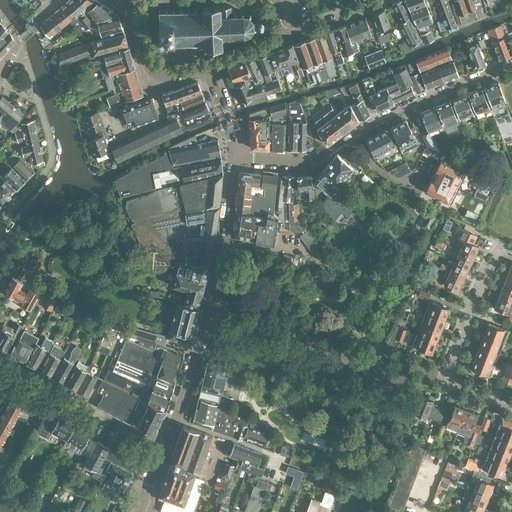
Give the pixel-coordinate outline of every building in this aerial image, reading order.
[(84,13),(86,11),(98,0),(97,0),(69,0),(55,13),(65,24),(66,23),(69,27),(86,15),(84,13)] [(401,0),(392,3),(392,4),(401,22),(398,23),(411,50),(423,45),(410,18),(401,0)] [(405,0),(413,17),(429,12),(423,0),(405,0)] [(441,15),(451,11),(447,0),(436,0),(435,0),(441,15)] [(471,21),(463,0),(454,0),(462,24),(471,21)] [(464,0),(471,21),(491,15),(488,5),(486,0),(464,0)] [(98,1),(87,11),(95,21),(117,14),(98,1)] [(159,9),(160,24),(161,49),(175,48),(175,45),(205,44),(205,48),(223,47),(222,39),(224,39),(224,37),(229,36),(229,39),(231,39),(231,36),(236,36),(236,38),(238,38),(238,36),(243,35),(243,38),(245,38),(245,35),(249,34),(251,36),(252,35),(251,32),(254,28),(256,29),(256,28),(259,31),(264,31),(266,27),(266,20),(263,17),(258,17),(256,20),(255,19),(253,20),(250,16),(251,14),(250,13),(248,16),(244,14),(243,12),(242,12),(242,14),(237,15),(236,12),(235,12),(235,10),(232,10),(232,5),(203,6),(203,10),(196,10),(196,8),(195,8),(195,10),(189,11),(189,8),(173,8),(173,11),(167,11),(167,9),(159,9)] [(384,10),(372,14),(378,31),(390,26),(384,10)] [(449,33),(458,29),(451,11),(436,17),(438,21),(437,22),(440,31),(448,28),(449,33)] [(425,44),(429,42),(423,30),(427,28),(425,24),(432,21),(429,12),(413,17),(417,27),(419,32),(420,31),(425,44)] [(65,24),(55,13),(48,19),(58,30),(65,24)] [(92,24),(86,15),(79,20),(86,29),(92,24)] [(102,37),(124,31),(118,15),(97,21),(102,37)] [(357,20),(363,40),(372,36),(365,17),(357,20)] [(58,30),(48,19),(41,25),(48,34),(43,38),(45,41),(50,37),(58,30)] [(356,40),(357,42),(363,40),(357,20),(348,24),(353,41),(356,40)] [(0,42),(10,32),(2,23),(0,25),(0,42)] [(353,41),(348,24),(334,29),(341,49),(343,55),(359,49),(357,42),(356,40),(353,41)] [(488,29),(500,60),(511,55),(511,53),(501,24),(488,29)] [(331,52),(334,51),(338,63),(340,62),(341,64),(338,65),(342,76),(349,74),(344,61),(343,55),(341,49),(338,49),(337,45),(339,45),(333,29),(324,33),(331,52)] [(10,32),(0,42),(0,58),(15,41),(10,32)] [(95,52),(128,44),(125,32),(92,41),(57,54),(61,65),(89,55),(86,48),(93,46),(95,52)] [(314,37),(328,77),(339,73),(331,52),(324,33),(314,37)] [(388,33),(378,37),(380,43),(391,39),(388,33)] [(328,77),(314,37),(295,44),(303,68),(304,67),(310,84),(328,77)] [(477,43),(467,47),(476,69),(485,65),(477,43)] [(284,48),(290,64),(294,62),(300,77),(304,75),(293,45),(284,48)] [(104,64),(132,56),(129,46),(119,49),(104,53),(105,58),(104,58),(103,57),(101,58),(104,64)] [(425,56),(429,67),(435,85),(444,81),(439,69),(441,68),(440,66),(438,66),(438,64),(441,63),(452,58),(447,47),(425,56)] [(290,64),(284,48),(276,50),(284,74),(288,72),(286,65),(290,64)] [(365,55),(370,67),(385,61),(380,49),(365,55)] [(284,74),(276,50),(268,53),(274,70),(277,76),(284,74)] [(274,70),(268,53),(257,57),(267,83),(272,81),(269,72),(274,70)] [(104,64),(101,58),(92,61),(94,70),(101,68),(104,77),(105,77),(106,76),(113,74),(113,73),(135,67),(132,57),(132,56),(104,64)] [(435,85),(429,67),(425,56),(415,60),(421,73),(426,88),(435,85)] [(250,85),(255,83),(254,80),(263,77),(255,58),(228,68),(235,84),(245,80),(246,84),(249,83),(250,85)] [(439,69),(444,81),(459,75),(453,60),(442,65),(441,63),(438,64),(438,66),(440,66),(441,68),(439,69)] [(397,81),(404,98),(414,93),(410,84),(413,83),(407,70),(407,71),(405,65),(392,71),(397,81)] [(113,74),(106,76),(105,77),(109,90),(114,88),(121,86),(121,88),(140,81),(135,67),(113,73),(113,74)] [(413,68),(407,70),(413,83),(417,92),(425,89),(418,72),(415,73),(413,68)] [(272,81),(267,83),(265,84),(268,94),(281,89),(278,79),(272,81)] [(245,106),(268,100),(262,81),(255,83),(250,85),(249,83),(246,84),(245,80),(235,84),(242,101),(244,100),(245,106)] [(110,106),(119,103),(132,98),(136,96),(142,95),(144,95),(140,81),(121,88),(121,86),(114,88),(116,94),(106,97),(110,106)] [(113,149),(118,160),(182,131),(182,130),(189,126),(190,128),(184,111),(183,109),(206,101),(198,81),(174,90),(163,93),(168,111),(167,111),(168,121),(158,126),(159,129),(113,149)] [(386,86),(394,102),(404,98),(397,81),(386,86)] [(498,108),(507,104),(498,81),(484,87),(491,106),(496,104),(498,108)] [(348,84),(340,86),(350,103),(359,119),(371,113),(357,82),(349,85),(348,84)] [(394,102),(386,86),(377,91),(373,83),(365,86),(376,111),(394,103),(394,102)] [(491,111),(490,106),(483,88),(469,93),(478,117),(486,114),(486,113),(491,111)] [(461,118),(474,113),(466,94),(452,99),(460,118),(458,119),(459,123),(460,126),(464,124),(461,118)] [(0,110),(7,115),(2,122),(11,130),(24,114),(2,95),(0,98),(0,110)] [(158,116),(151,97),(121,108),(126,122),(133,119),(135,124),(158,116)] [(312,116),(317,126),(335,111),(330,102),(329,103),(324,97),(319,101),(324,107),(312,116)] [(298,150),(307,150),(307,121),(303,108),(300,98),(288,101),(289,120),(288,150),(298,150)] [(459,123),(458,119),(450,100),(436,106),(444,124),(442,125),(443,130),(445,134),(448,132),(446,128),(459,123)] [(190,128),(213,119),(206,101),(183,109),(184,111),(190,128)] [(270,121),(270,149),(285,150),(286,123),(286,119),(286,102),(268,107),(269,121),(270,121)] [(340,111),(351,126),(360,119),(359,119),(350,103),(341,110),(340,111)] [(443,130),(442,125),(435,106),(421,112),(428,130),(420,133),(422,140),(425,145),(427,146),(432,150),(438,154),(443,149),(431,135),(443,130)] [(269,121),(268,107),(250,113),(250,120),(249,120),(252,145),(255,148),(270,149),(270,121),(269,121)] [(351,126),(340,111),(341,110),(340,108),(332,114),(334,116),(332,118),(343,132),(351,126)] [(89,132),(98,129),(105,126),(99,110),(83,116),(89,132)] [(324,123),(336,138),(343,132),(332,118),(324,123)] [(405,119),(390,127),(403,152),(418,144),(405,119)] [(27,143),(39,140),(34,120),(22,123),(24,130),(19,132),(17,134),(19,142),(24,140),(24,142),(27,141),(27,143)] [(336,138),(324,123),(317,129),(328,144),(336,138)] [(105,126),(98,129),(100,136),(88,140),(94,156),(110,151),(104,135),(107,134),(105,126)] [(387,129),(366,139),(374,154),(374,155),(375,156),(395,146),(387,129)] [(189,161),(221,154),(218,140),(198,144),(196,135),(193,135),(178,143),(169,147),(169,148),(174,164),(189,161)] [(39,140),(27,143),(28,145),(23,146),(26,156),(30,155),(32,164),(44,161),(39,140)] [(432,150),(427,146),(423,151),(428,155),(432,150)] [(224,172),(222,157),(175,166),(174,164),(169,148),(162,152),(141,162),(136,165),(136,166),(116,175),(114,182),(120,199),(152,189),(152,188),(155,187),(188,180),(188,181),(224,172)] [(27,179),(34,171),(15,151),(6,161),(12,167),(13,165),(27,179)] [(338,153),(323,171),(341,186),(343,188),(346,188),(349,184),(349,181),(347,179),(351,175),(348,173),(353,167),(358,172),(362,167),(346,154),(343,158),(338,153)] [(411,170),(406,161),(388,171),(393,174),(398,177),(411,170)] [(442,161),(434,177),(455,188),(456,188),(464,172),(442,161)] [(17,188),(25,180),(12,167),(4,176),(17,188)] [(261,186),(261,185),(259,185),(261,173),(241,171),(239,172),(237,190),(249,192),(260,194),(264,194),(265,187),(261,186)] [(341,186),(323,171),(322,172),(319,172),(315,176),(315,179),(314,181),(329,193),(325,198),(328,201),(325,205),(326,211),(329,220),(337,221),(343,215),(342,212),(349,204),(337,190),(341,186)] [(220,205),(223,173),(223,172),(179,184),(153,190),(153,191),(127,201),(126,206),(132,218),(134,217),(136,222),(138,222),(184,211),(187,211),(205,207),(220,205)] [(265,187),(264,194),(260,194),(259,206),(273,208),(276,175),(263,173),(261,185),(261,186),(265,187)] [(275,209),(279,213),(278,215),(278,221),(290,222),(290,220),(289,202),(298,202),(297,197),(294,198),(296,175),(278,174),(274,209),(275,209)] [(295,188),(297,197),(300,196),(300,199),(305,198),(314,197),(313,186),(311,174),(302,176),(302,175),(296,176),(298,188),(295,188)] [(434,177),(425,193),(448,204),(456,188),(455,188),(434,177)] [(0,201),(3,204),(16,189),(7,180),(0,187),(0,201)] [(248,214),(257,215),(258,211),(259,206),(260,194),(249,192),(237,190),(235,211),(237,211),(248,213),(248,214)] [(485,200),(487,195),(477,190),(474,195),(485,200)] [(289,202),(290,220),(299,219),(299,202),(298,202),(289,202)] [(187,211),(184,211),(138,222),(136,222),(132,224),(147,253),(177,239),(187,236),(202,235),(204,235),(206,235),(215,235),(220,205),(205,207),(187,211)] [(275,245),(277,225),(278,221),(278,215),(279,213),(275,209),(273,212),(268,210),(266,218),(257,215),(248,214),(248,213),(237,211),(236,218),(235,218),(234,228),(234,229),(233,236),(243,238),(242,240),(249,241),(250,239),(256,240),(256,242),(275,245)] [(477,214),(467,209),(464,215),(475,220),(477,214)] [(419,225),(426,229),(435,215),(428,211),(419,225)] [(290,220),(290,222),(290,231),(303,231),(303,223),(299,223),(299,219),(290,220)] [(473,257),(478,246),(471,242),(475,235),(462,228),(460,231),(458,236),(459,237),(454,248),(460,250),(473,257)] [(299,236),(310,250),(319,244),(308,229),(299,236)] [(365,236),(380,252),(387,246),(372,230),(365,236)] [(204,235),(202,235),(187,236),(177,239),(147,253),(147,254),(148,254),(156,272),(166,272),(166,268),(176,263),(176,261),(182,261),(185,261),(210,262),(211,262),(212,256),(215,235),(206,235),(204,235)] [(444,243),(437,240),(435,245),(441,248),(444,243)] [(455,261),(468,268),(473,257),(460,250),(455,261)] [(210,262),(185,261),(182,261),(178,272),(205,281),(210,262)] [(468,268),(455,261),(450,272),(463,279),(468,268)] [(188,290),(202,294),(205,281),(178,272),(174,285),(188,289),(188,290)] [(463,279),(450,272),(444,283),(458,290),(463,279)] [(31,310),(41,290),(32,285),(28,293),(20,289),(23,282),(13,276),(4,292),(23,302),(21,305),(31,310)] [(429,284),(438,288),(441,282),(432,278),(429,284)] [(511,287),(504,284),(499,296),(511,300),(511,287)] [(202,294),(188,290),(184,303),(198,307),(202,294)] [(431,294),(420,290),(418,296),(429,300),(431,294)] [(42,306),(52,311),(58,299),(48,294),(42,306)] [(511,300),(499,296),(495,307),(509,313),(510,313),(508,320),(511,321),(511,300)] [(57,301),(53,309),(65,315),(69,307),(57,301)] [(426,312),(445,319),(449,308),(430,301),(426,312)] [(180,332),(190,335),(191,335),(198,308),(194,307),(194,306),(192,305),(192,306),(188,305),(185,304),(178,302),(170,329),(168,338),(177,341),(180,332)] [(445,319),(426,312),(422,323),(440,330),(445,319)] [(82,322),(91,327),(95,320),(85,315),(82,322)] [(100,323),(97,329),(105,333),(108,327),(100,323)] [(440,330),(422,323),(417,334),(436,342),(440,330)] [(485,334),(504,341),(508,330),(489,323),(485,334)] [(13,330),(18,333),(21,327),(16,324),(13,330)] [(108,327),(105,333),(97,350),(107,355),(110,349),(109,349),(117,331),(108,327)] [(129,332),(140,336),(157,341),(159,336),(131,327),(129,332)] [(402,341),(406,330),(400,327),(396,339),(402,341)] [(6,351),(15,336),(2,329),(0,332),(0,348),(6,351)] [(34,335),(23,330),(10,353),(25,361),(31,351),(32,352),(41,335),(35,333),(34,335)] [(436,342),(417,334),(413,345),(414,346),(414,347),(419,349),(419,348),(432,353),(436,342)] [(504,341),(485,334),(480,345),(499,353),(504,341)] [(184,356),(168,351),(170,346),(159,342),(157,341),(140,336),(137,344),(128,340),(117,359),(174,383),(184,356)] [(45,356),(53,340),(48,337),(41,350),(35,347),(27,362),(37,368),(44,355),(45,356)] [(499,353),(480,345),(476,357),(495,364),(499,353)] [(63,382),(81,351),(76,348),(70,357),(74,359),(73,361),(64,356),(53,377),(63,382)] [(51,376),(61,357),(50,351),(40,370),(51,376)] [(495,364),(476,357),(471,368),(490,375),(495,364)] [(174,383),(117,359),(112,371),(152,388),(170,396),(174,383)] [(235,376),(237,369),(235,368),(229,366),(229,365),(208,360),(206,371),(202,386),(222,391),(226,376),(227,374),(235,376)] [(76,390),(89,365),(88,365),(87,365),(79,361),(66,384),(76,390)] [(89,365),(76,390),(87,396),(98,376),(90,372),(92,367),(89,365)] [(501,380),(507,382),(511,370),(506,368),(501,380)] [(127,391),(103,379),(97,390),(104,393),(97,406),(130,423),(131,421),(136,423),(136,424),(153,433),(165,410),(144,399),(127,391)] [(222,391),(202,386),(199,397),(230,408),(232,400),(227,399),(229,392),(222,391)] [(147,401),(160,406),(166,409),(170,396),(152,388),(147,401)] [(6,398),(10,400),(23,408),(28,398),(12,389),(6,398)] [(440,421),(445,408),(432,403),(434,397),(430,395),(428,398),(420,395),(413,413),(426,418),(427,415),(432,417),(440,421)] [(230,408),(199,397),(193,423),(233,437),(234,437),(242,440),(247,426),(251,414),(230,408)] [(23,408),(10,400),(6,398),(4,401),(8,403),(6,408),(2,406),(1,408),(5,410),(18,417),(23,408)] [(458,430),(465,409),(454,405),(446,425),(458,430)] [(18,417),(5,410),(1,408),(0,409),(3,412),(1,416),(0,415),(0,419),(12,427),(18,417)] [(465,409),(458,430),(456,433),(464,436),(463,442),(466,443),(465,445),(472,448),(474,443),(475,439),(477,434),(480,428),(473,426),(477,414),(465,409)] [(48,438),(52,431),(67,439),(75,424),(60,416),(57,421),(49,416),(42,411),(32,429),(48,438)] [(484,417),(480,428),(485,430),(490,419),(484,417)] [(496,434),(511,440),(511,427),(511,421),(502,418),(496,434)] [(12,427),(0,419),(0,432),(7,436),(12,427)] [(438,423),(434,434),(441,437),(445,426),(438,423)] [(75,424),(67,439),(64,444),(71,448),(72,449),(78,453),(79,452),(80,452),(83,453),(93,435),(75,424)] [(196,472),(196,473),(199,474),(213,436),(183,425),(172,456),(171,463),(196,472)] [(248,426),(244,437),(266,444),(270,434),(248,426)] [(491,445),(510,453),(511,448),(511,440),(496,434),(491,445)] [(104,456),(108,446),(97,440),(97,441),(92,438),(86,449),(91,452),(83,467),(94,473),(100,462),(101,462),(104,456)] [(229,456),(238,460),(236,467),(262,476),(264,469),(257,466),(261,453),(234,443),(234,444),(231,443),(228,444),(225,451),(227,455),(229,456)] [(104,456),(101,462),(100,462),(94,473),(93,476),(100,480),(102,476),(111,459),(133,471),(135,467),(136,468),(139,463),(137,462),(139,459),(110,444),(108,446),(104,456)] [(408,452),(421,458),(424,449),(411,444),(408,452)] [(487,456),(506,464),(510,453),(491,445),(487,456)] [(421,458),(408,452),(405,460),(418,466),(421,458)] [(468,467),(487,475),(489,470),(502,475),(506,464),(487,456),(484,464),(468,457),(466,461),(470,462),(468,467)] [(123,489),(133,472),(111,460),(107,468),(113,472),(112,475),(109,474),(108,476),(109,476),(104,484),(110,487),(108,492),(119,498),(123,489)] [(402,468),(415,473),(418,466),(405,460),(402,468)] [(159,495),(184,505),(196,473),(196,472),(171,463),(159,495)] [(229,478),(234,466),(226,463),(222,476),(221,481),(227,483),(229,478)] [(288,464),(286,471),(294,474),(290,485),(297,487),(303,470),(288,464)] [(446,464),(444,470),(454,474),(457,468),(446,464)] [(399,475),(413,481),(415,473),(402,468),(399,475)] [(246,481),(252,483),(255,476),(249,473),(246,481)] [(397,483),(410,489),(413,481),(399,475),(397,483)] [(442,477),(437,487),(443,489),(447,491),(451,480),(442,477)] [(474,489),(489,495),(494,483),(479,477),(474,489)] [(258,479),(256,486),(266,489),(268,483),(258,479)] [(213,488),(218,490),(217,491),(223,493),(226,484),(216,480),(213,488)] [(394,491),(407,496),(410,489),(397,483),(394,491)] [(61,487),(57,484),(49,499),(54,501),(61,487)] [(257,511),(266,489),(256,486),(254,485),(245,508),(255,511),(257,511)] [(443,489),(437,487),(434,496),(439,498),(443,489)] [(489,495),(474,489),(470,499),(469,500),(485,506),(489,495)] [(327,511),(328,510),(332,511),(338,511),(343,498),(324,491),(320,501),(311,498),(305,511),(327,511)] [(407,496),(394,491),(391,498),(404,504),(407,496)] [(74,508),(82,511),(87,501),(80,497),(74,508)] [(216,505),(220,506),(223,498),(219,497),(216,498),(215,502),(216,505)] [(482,511),(485,506),(469,500),(470,499),(464,497),(457,511),(482,511)] [(404,504),(391,498),(388,506),(402,511),(404,504)] [(230,511),(231,511),(228,510),(229,506),(221,503),(220,506),(219,510),(217,511),(230,511)]
